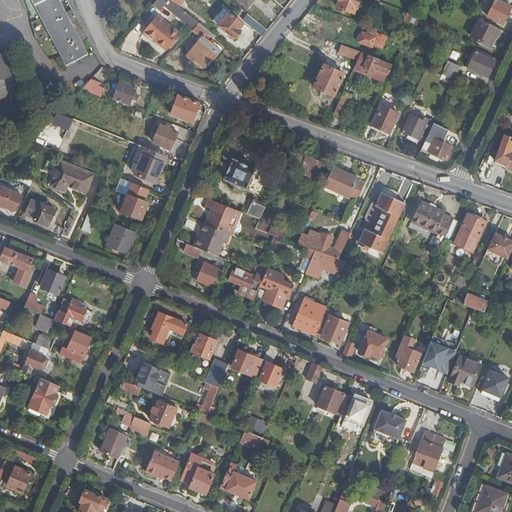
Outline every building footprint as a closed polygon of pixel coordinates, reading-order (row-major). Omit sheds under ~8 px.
[(88,55),(58,0),(31,0),(67,66),(88,55)] [(158,0),(192,28),(198,21),(181,7),(172,0),(158,0)] [(358,6),(360,0),(339,0),(337,6),(354,13),(357,6),(358,6)] [(504,23),(511,3),(511,0),(494,0),(488,15),(504,23)] [(117,4),(108,10),(114,19),(123,14),(117,4)] [(416,25),(419,20),(420,16),(405,11),(404,14),(408,16),(406,21),(416,25)] [(219,25),(234,38),(241,31),(239,29),(243,24),(229,13),(219,25)] [(244,20),(263,36),(268,30),(249,14),(244,20)] [(158,16),(143,34),(153,43),(155,41),(166,50),(179,34),(158,16)] [(490,47),(500,29),(482,19),(472,37),(490,47)] [(192,28),(190,30),(201,39),(187,56),(195,63),(197,61),(201,65),(206,64),(211,58),(213,59),(221,50),(211,41),(215,36),(198,21),(192,28)] [(382,48),(386,35),(375,31),(373,36),(362,31),(358,43),(372,47),(372,45),(382,48)] [(358,61),(362,52),(343,45),(339,53),(358,61)] [(487,76),(496,57),(476,48),(467,67),(487,76)] [(0,80),(20,74),(14,52),(0,56),(0,80)] [(378,60),(378,58),(362,52),(358,61),(358,63),(365,66),(364,68),(374,72),(375,69),(386,74),(390,65),(378,60)] [(314,85),(334,95),(345,73),(333,67),(334,64),(328,61),(327,64),(324,64),(314,85)] [(444,67),(457,73),(460,67),(447,61),(444,67)] [(93,78),(84,91),(103,98),(107,89),(100,87),(102,82),(93,78)] [(114,99),(130,105),(136,88),(120,82),(114,99)] [(341,98),(332,115),(340,118),(352,94),(344,90),(341,98)] [(200,102),(178,94),(171,114),(193,122),(200,102)] [(389,132),(399,113),(381,104),(371,124),(389,132)] [(135,117),(145,120),(147,116),(137,112),(135,117)] [(423,144),(433,123),(434,121),(421,115),(419,117),(410,114),(402,131),(419,138),(417,142),(423,144)] [(423,144),(422,148),(447,159),(453,147),(443,142),(449,131),(433,123),(423,144)] [(171,151),(178,133),(160,126),(160,127),(158,126),(155,133),(157,134),(153,143),(171,151)] [(511,137),(505,135),(496,161),(511,167),(511,169),(511,137)] [(168,157),(142,147),(137,159),(141,161),(140,163),(143,165),(137,177),(156,184),(168,157)] [(316,182),(324,165),(306,157),(299,173),(316,182)] [(49,187),(61,161),(57,159),(45,185),(49,187)] [(247,189),(256,168),(234,159),(225,179),(247,189)] [(93,175),(61,161),(49,187),(48,190),(62,196),(67,185),(85,193),(93,175)] [(340,167),(334,164),(324,186),(350,198),(351,198),(355,200),(362,184),(358,182),(359,179),(351,175),(340,171),(340,167)] [(352,173),(340,167),(340,171),(351,175),(352,173)] [(17,179),(31,187),(33,182),(20,174),(17,179)] [(150,191),(134,184),(123,213),(143,220),(150,204),(145,202),(150,191)] [(0,205),(15,211),(21,195),(0,187),(0,205)] [(382,252),(406,203),(382,191),(376,205),(383,209),(372,231),(365,227),(359,241),(382,252)] [(35,192),(31,200),(55,210),(58,204),(44,196),(35,192)] [(239,212),(208,199),(205,207),(211,210),(205,225),(228,234),(230,235),(239,212)] [(246,212),(260,218),(265,205),(252,199),(246,212)] [(55,210),(31,200),(25,215),(35,219),(35,220),(43,223),(45,218),(51,221),(55,210)] [(443,217),(444,212),(421,201),(405,233),(430,244),(428,247),(437,251),(452,221),(443,217)] [(89,213),(83,227),(91,230),(97,216),(89,213)] [(472,248),(484,221),(467,213),(454,240),(472,248)] [(288,230),(260,220),(255,229),(278,238),(285,240),(288,230)] [(205,225),(200,223),(197,230),(200,230),(193,247),(202,250),(216,256),(223,241),(225,242),(228,234),(205,225)] [(137,232),(117,225),(108,247),(127,255),(137,232)] [(301,234),(297,244),(306,247),(314,249),(315,250),(332,256),(338,258),(350,233),(343,230),(334,247),(329,246),(333,236),(323,233),(321,236),(309,232),(307,237),(301,234)] [(505,266),(511,251),(511,245),(494,237),(484,256),(505,266)] [(193,247),(188,245),(184,252),(199,257),(202,250),(193,247)] [(310,259),(314,249),(306,247),(303,256),(310,259)] [(14,279),(22,283),(28,272),(31,273),(33,269),(30,268),(33,260),(7,249),(1,260),(19,268),(14,279)] [(332,256),(315,250),(312,256),(305,273),(318,278),(322,268),(327,271),(332,256)] [(196,281),(216,289),(227,260),(218,256),(214,265),(204,261),(196,281)] [(327,271),(340,276),(341,273),(346,261),(338,258),(332,256),(327,271)] [(355,265),(346,261),(341,273),(350,276),(355,265)] [(261,283),(264,274),(237,264),(234,271),(232,270),(228,278),(242,285),(239,292),(254,298),(261,283)] [(283,274),(266,268),(264,274),(261,283),(269,286),(263,301),(280,308),(286,294),(289,294),(293,285),(284,282),(283,274)] [(42,287),(58,294),(65,277),(49,270),(42,287)] [(462,286),(466,277),(459,274),(455,283),(462,286)] [(25,307),(41,314),(45,308),(35,303),(38,296),(31,293),(25,307)] [(461,303),(484,312),(488,302),(465,293),(463,297),(461,303)] [(0,296),(0,307),(7,310),(10,301),(0,296)] [(55,320),(71,327),(75,318),(86,323),(88,322),(92,313),(91,311),(80,306),(81,302),(72,298),(71,301),(64,298),(62,303),(69,306),(66,313),(59,310),(55,320)] [(317,331),(326,308),(304,299),(293,324),(315,333),(317,331)] [(331,310),(326,308),(317,331),(322,334),(321,336),(339,344),(348,323),(330,315),(331,310)] [(163,343),(168,332),(169,329),(184,334),(188,325),(159,313),(149,337),(163,343)] [(53,326),(55,320),(41,314),(39,320),(53,326)] [(511,323),(511,321),(506,319),(502,329),(509,332),(511,323)] [(60,354),(82,363),(92,339),(70,329),(60,354)] [(169,329),(168,332),(182,338),(184,334),(169,329)] [(4,330),(1,338),(21,346),(24,339),(4,330)] [(380,357),(388,339),(368,330),(358,351),(369,356),(371,353),(380,357)] [(210,359),(217,342),(200,335),(196,345),(194,345),(191,352),(210,359)] [(414,339),(404,335),(395,358),(398,359),(396,364),(413,371),(421,353),(410,349),(414,339)] [(49,349),(52,350),(55,342),(41,336),(37,344),(49,349)] [(355,344),(347,340),(341,356),(349,359),(355,344)] [(428,340),(416,380),(441,388),(453,348),(428,340)] [(49,349),(37,344),(36,344),(27,364),(41,369),(49,349)] [(278,348),(269,345),(263,360),(266,362),(272,364),(278,348)] [(263,360),(236,349),(232,359),(230,364),(229,366),(256,378),(263,360)] [(181,357),(168,352),(166,358),(169,359),(178,362),(181,357)] [(212,384),(219,387),(229,366),(230,364),(232,359),(219,355),(206,382),(212,384)] [(460,357),(451,381),(461,384),(462,381),(473,385),(481,366),(460,357)] [(178,362),(169,359),(167,364),(175,369),(178,362)] [(266,362),(263,360),(256,378),(259,380),(266,362)] [(154,387),(162,370),(145,362),(138,377),(150,382),(149,385),(154,387)] [(272,364),(266,362),(259,380),(276,387),(279,380),(278,379),(283,369),(272,364)] [(323,367),(313,363),(307,378),(317,382),(323,367)] [(499,401),(508,377),(491,370),(482,394),(499,401)] [(38,377),(31,393),(36,395),(32,405),(49,413),(59,386),(38,377)] [(124,390),(137,395),(140,386),(127,381),(124,390)] [(212,384),(200,411),(202,412),(208,414),(219,387),(212,384)] [(340,403),(343,393),(325,385),(317,405),(336,413),(340,403)] [(345,404),(349,395),(343,393),(340,403),(345,404)] [(354,397),(349,394),(349,395),(345,404),(337,425),(344,428),(349,414),(347,412),(348,409),(350,410),(354,397)] [(356,395),(354,397),(350,410),(366,416),(372,401),(356,395)] [(170,426),(178,407),(159,399),(151,418),(170,426)] [(120,401),(117,409),(128,414),(133,416),(137,407),(120,401)] [(407,421),(398,418),(397,420),(390,417),(391,415),(383,412),(376,430),(400,439),(407,421)] [(133,416),(128,414),(125,420),(133,423),(136,417),(133,416)] [(136,417),(133,423),(131,428),(146,435),(151,426),(152,424),(136,417)] [(239,418),(236,425),(243,429),(246,421),(239,418)] [(264,437),(269,425),(264,423),(260,424),(256,434),(264,437)] [(100,451),(118,459),(129,436),(110,428),(100,451)] [(259,448),(264,437),(256,434),(246,430),(241,441),(259,448)] [(428,431),(425,440),(443,448),(446,439),(428,431)] [(443,448),(425,440),(423,439),(418,454),(421,456),(428,458),(426,464),(425,467),(436,471),(445,448),(443,448)] [(172,481),(179,463),(154,452),(145,472),(156,477),(158,474),(172,481)] [(511,481),(511,454),(510,453),(500,476),(511,481)] [(216,467),(213,462),(193,454),(181,479),(192,484),(190,487),(207,494),(216,473),(213,472),(216,467)] [(428,458),(421,456),(419,461),(426,464),(428,458)] [(9,487),(23,493),(32,472),(6,462),(0,477),(10,482),(9,487)] [(256,473),(232,462),(221,486),(249,498),(258,478),(256,473)] [(358,472),(353,470),(351,473),(346,486),(351,489),(358,472)] [(181,481),(175,495),(183,499),(189,484),(181,481)] [(479,511),(500,511),(508,493),(482,483),(472,509),(479,511)] [(347,500),(351,489),(346,486),(341,498),(347,500)] [(82,511),(101,511),(108,498),(86,488),(82,500),(84,501),(80,511),(82,511)] [(383,511),(388,503),(368,495),(365,502),(377,506),(375,511),(383,511)] [(346,511),(350,502),(347,500),(341,498),(335,511),(346,511)]
